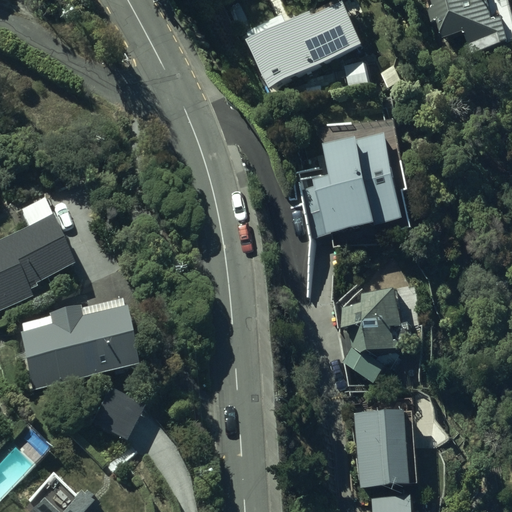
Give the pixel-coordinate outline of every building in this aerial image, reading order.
[(440,28),(444,47),(468,41),(473,63),(511,53),(511,13),(511,8),(503,10),(500,0),(443,0),(432,3),(434,13),(429,14),(433,30),(440,28)] [(290,25),(286,17),(249,34),(275,90),(369,48),(349,4),(318,18),(315,14),(290,25)] [(367,63),(347,66),(351,91),(371,88),(367,63)] [(389,137),(330,149),(337,180),(305,186),(316,239),(406,221),(389,137)] [(77,275),(47,205),(22,217),(29,233),(0,245),(0,315),(33,302),(30,295),(77,275)] [(404,347),(411,346),(409,332),(403,332),(400,311),(399,311),(397,295),(364,298),(365,310),(343,313),(346,342),(353,341),(355,354),(345,368),(376,390),(388,373),(376,364),(405,355),(404,347)] [(129,308),(20,327),(33,395),(141,377),(129,308)] [(146,415),(111,394),(93,426),(126,446),(146,415)] [(407,420),(360,422),(364,496),(414,494),(407,420)] [(51,511),(45,506),(39,511),(97,511),(102,507),(90,496),(74,511),(51,511)]
